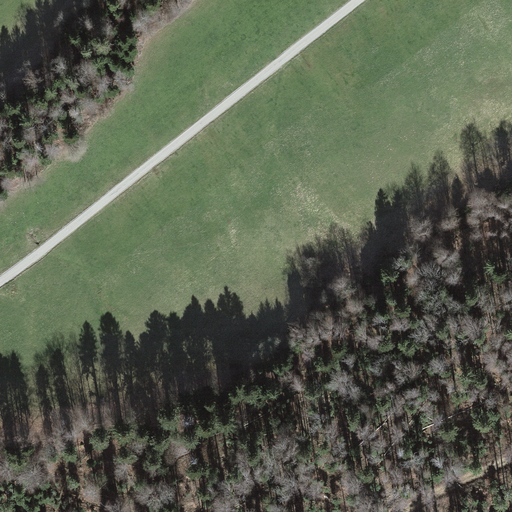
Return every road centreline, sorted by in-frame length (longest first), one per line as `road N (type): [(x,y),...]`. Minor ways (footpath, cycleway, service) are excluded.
road 1 (unclassified): [(0,280),(357,0)]
road 2 (track): [(402,511),(511,455)]
